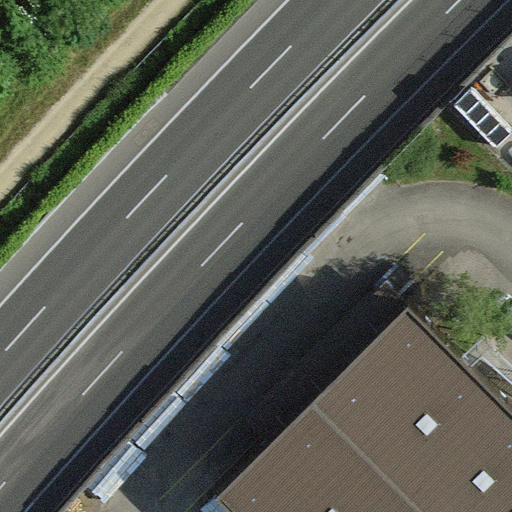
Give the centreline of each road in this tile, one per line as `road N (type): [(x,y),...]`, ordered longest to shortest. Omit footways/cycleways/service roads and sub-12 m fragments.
road 1 (motorway): [(0,489),(139,329),(460,0)]
road 2 (motorway): [(334,0),(106,235),(0,359)]
road 3 (track): [(158,0),(0,172)]
